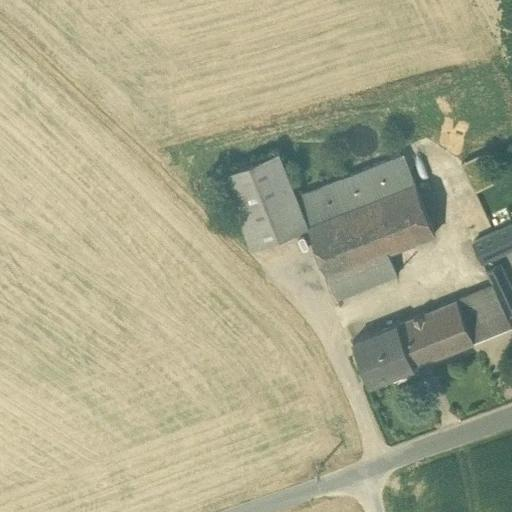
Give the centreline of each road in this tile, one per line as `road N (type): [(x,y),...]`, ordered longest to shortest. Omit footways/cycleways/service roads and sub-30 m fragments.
road 1 (track): [(0,21),(302,308),(352,383),(374,463)]
road 2 (tertiary): [(246,511),(511,414)]
